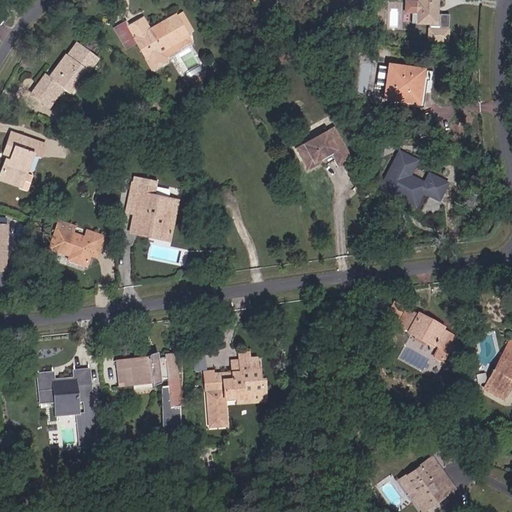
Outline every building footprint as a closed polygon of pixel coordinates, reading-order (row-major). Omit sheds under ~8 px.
[(236,0),(240,4),(252,16),(268,0),(236,0)] [(431,0),(411,0),(412,37),(435,37),(435,42),(425,42),(425,54),(444,53),(443,27),(431,27),(431,0)] [(160,64),(171,58),(186,51),(185,48),(191,46),(183,28),(153,43),(147,30),(129,38),(119,18),(107,23),(117,44),(129,39),(149,81),(166,74),(160,64)] [(43,85),(29,102),(43,113),(51,103),(55,107),(62,99),(68,103),(85,81),(79,75),(88,64),(77,55),(67,67),(66,66),(47,88),(43,85)] [(88,83),(97,71),(88,64),(79,75),(85,81),(88,83)] [(379,109),(413,114),(415,92),(424,93),(424,86),(417,86),(417,81),(383,77),(379,109)] [(47,117),(55,107),(51,103),(43,113),(47,117)] [(323,177),(340,168),(321,134),(283,156),(292,169),(300,165),(304,171),(316,165),(320,173),(323,177)] [(30,167),(38,169),(42,155),(11,146),(5,165),(11,167),(9,173),(6,172),(0,189),(20,196),(30,167)] [(438,207),(445,191),(422,180),(417,191),(405,186),(412,171),(397,163),(381,198),(395,204),(395,203),(400,205),(399,206),(415,214),(422,199),(438,207)] [(292,169),(297,179),(312,171),(315,176),(320,173),(316,165),(304,171),(300,165),(292,169)] [(136,189),(135,189),(131,218),(139,219),(150,221),(149,236),(165,238),(165,242),(176,243),(181,203),(156,200),(158,186),(144,184),(143,190),(136,189)] [(150,221),(139,219),(136,239),(165,242),(165,238),(149,236),(150,221)] [(89,258),(96,260),(101,246),(83,241),(54,233),(47,254),(68,260),(68,265),(85,270),(89,258)] [(83,241),(101,246),(103,239),(86,233),(83,241)] [(387,331),(393,334),(404,315),(395,310),(387,325),(389,327),(387,331)] [(404,322),(409,325),(412,319),(407,316),(404,322)] [(444,354),(451,341),(412,319),(409,325),(404,322),(396,336),(429,354),(433,348),(444,354)] [(428,363),(439,370),(447,356),(444,354),(433,348),(429,354),(432,356),(428,363)] [(483,395),(503,406),(510,392),(508,392),(510,388),(511,389),(511,387),(511,355),(506,352),(483,395)] [(170,389),(177,389),(176,360),(166,361),(167,365),(155,366),(154,360),(148,362),(149,367),(132,368),(132,365),(118,366),(121,393),(135,392),(135,388),(154,387),(155,393),(159,393),(163,390),(164,386),(169,386),(170,389)] [(235,370),(250,368),(249,361),(233,362),(234,367),(235,370)] [(268,404),(262,396),(260,377),(257,377),(256,368),(250,368),(235,370),(234,367),(228,368),(229,382),(213,383),(212,379),(202,380),(204,401),(207,402),(211,438),(227,436),(225,409),(240,408),(240,405),(256,404),(256,408),(264,413),(267,412),(269,409),(268,404)] [(55,380),(39,380),(39,409),(58,408),(58,417),(78,417),(78,410),(78,405),(85,405),(85,410),(85,417),(93,417),(92,377),(75,377),(75,385),(55,385),(55,380)] [(241,415),(264,413),(256,408),(256,404),(240,405),(240,408),(241,415)] [(433,476),(438,473),(431,463),(417,473),(420,476),(429,470),(433,476)] [(427,511),(439,504),(433,495),(448,486),(438,473),(433,476),(429,470),(420,476),(417,473),(401,484),(413,500),(409,503),(415,511),(427,511)] [(413,500),(401,484),(398,486),(409,503),(413,500)] [(433,495),(439,504),(453,495),(448,486),(433,495)]
